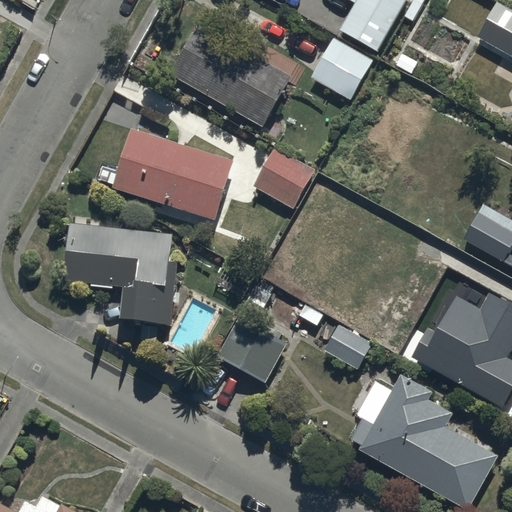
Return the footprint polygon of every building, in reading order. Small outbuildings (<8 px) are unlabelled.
[(340,29),(380,51),(407,0),(355,0),(356,0),(340,29)] [(511,10),(500,3),(469,56),(502,75),(511,57),(511,10)] [(175,72),(264,126),(294,76),(204,23),(175,72)] [(337,38),(313,79),(349,101),(374,61),(337,38)] [(386,72),(372,96),(413,119),(427,95),(386,72)] [(115,186),(215,216),(232,159),(133,129),(115,186)] [(277,151),(257,186),(294,207),(315,172),(277,151)] [(467,239),(511,263),(511,219),(486,205),(467,239)] [(123,323),(172,326),(179,235),(72,227),(68,279),(126,284),(123,323)] [(321,260),(297,248),(288,264),(312,276),(321,260)] [(349,322),(395,347),(418,303),(372,278),(349,322)] [(416,357),(505,407),(511,395),(511,359),(509,358),(511,352),(511,304),(490,293),(482,307),(453,291),(416,357)] [(220,354),(273,382),(294,343),(241,315),(220,354)] [(326,349),(363,371),(377,347),(339,326),(326,349)] [(363,449),(469,508),(502,454),(451,425),(456,415),(429,399),(434,390),(405,373),(363,449)] [(0,511),(78,511),(63,504),(58,511),(17,511),(0,502),(0,511)]
